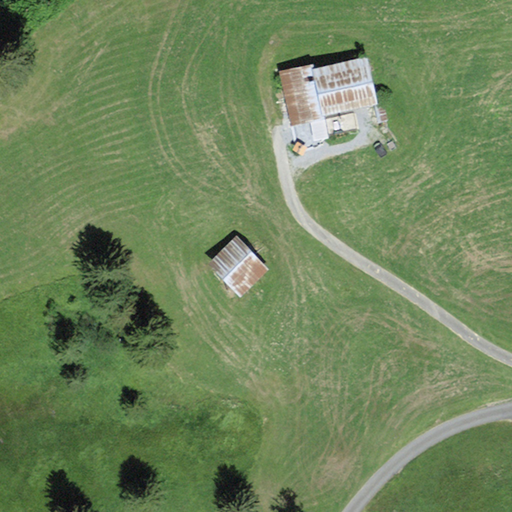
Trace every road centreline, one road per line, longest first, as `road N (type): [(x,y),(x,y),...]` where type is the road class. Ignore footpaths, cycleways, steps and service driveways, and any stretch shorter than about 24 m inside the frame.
road 1 (track): [(511,357),(301,223),(275,132)]
road 2 (residential): [(351,511),(415,446),(511,409)]
